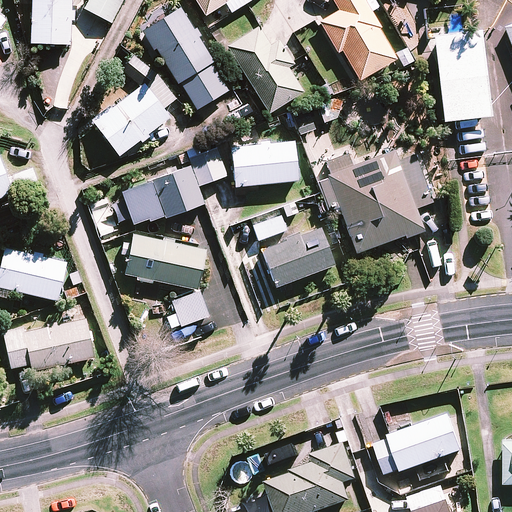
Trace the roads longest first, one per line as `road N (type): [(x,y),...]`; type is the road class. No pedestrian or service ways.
road 1 (tertiary): [(140,427),(345,352),(511,319)]
road 2 (tertiary): [(0,466),(140,427)]
